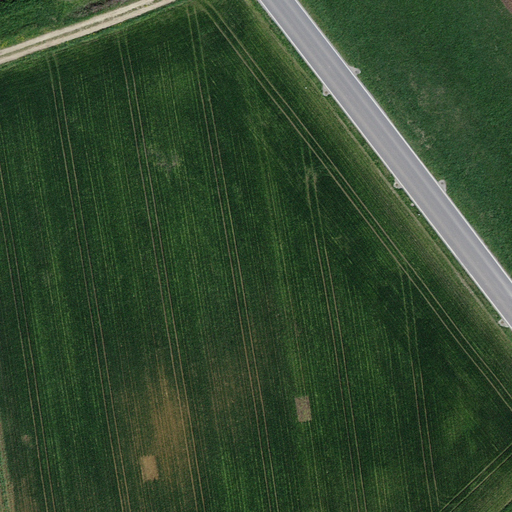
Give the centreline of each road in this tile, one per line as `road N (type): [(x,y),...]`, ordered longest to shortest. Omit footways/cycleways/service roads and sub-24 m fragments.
road 1 (tertiary): [(281,0),(511,301)]
road 2 (track): [(0,64),(159,0)]
